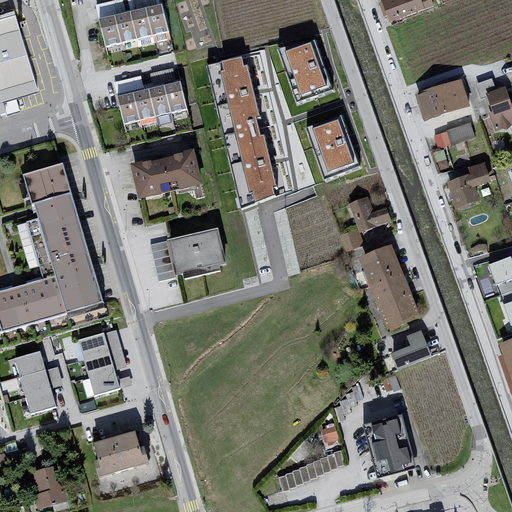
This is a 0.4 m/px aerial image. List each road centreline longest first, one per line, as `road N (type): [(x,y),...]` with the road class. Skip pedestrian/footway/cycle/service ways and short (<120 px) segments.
road 1 (residential): [(474,482),(484,455),(480,436),(328,0)]
road 2 (residential): [(363,0),(511,428)]
road 3 (residential): [(79,117),(193,511)]
road 4 (residential): [(45,0),(79,117)]
road 5 (residential): [(357,511),(474,482)]
